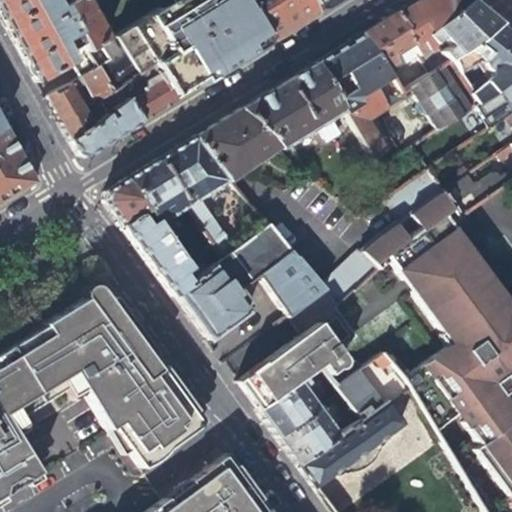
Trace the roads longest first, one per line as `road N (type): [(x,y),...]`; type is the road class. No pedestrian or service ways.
road 1 (residential): [(297,511),(67,185)]
road 2 (residential): [(370,0),(67,185)]
road 3 (residential): [(67,185),(0,57)]
